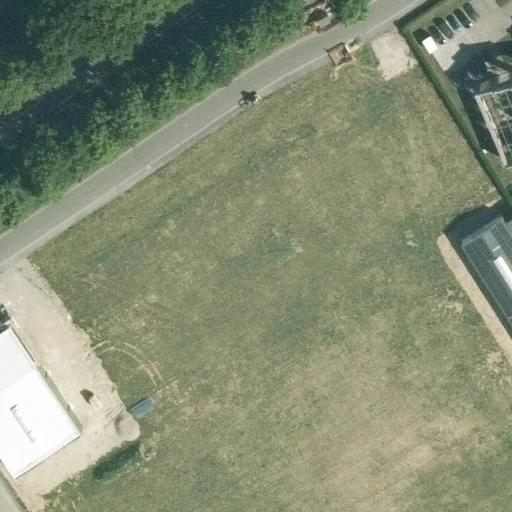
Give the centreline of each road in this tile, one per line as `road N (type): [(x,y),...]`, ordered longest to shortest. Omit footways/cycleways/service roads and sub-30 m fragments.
road 1 (residential): [(396,0),(259,75),(0,248)]
road 2 (primary): [(0,128),(183,0)]
